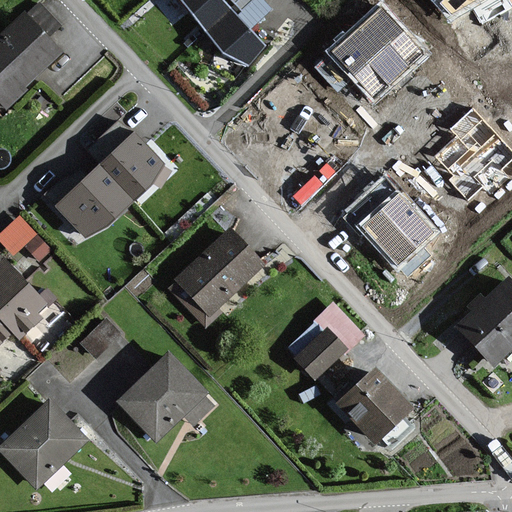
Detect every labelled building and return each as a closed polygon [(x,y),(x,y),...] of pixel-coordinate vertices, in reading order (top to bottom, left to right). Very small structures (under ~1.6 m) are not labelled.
[(178,0),(202,34),(231,9),(221,0),(178,0)] [(444,0),(441,3),(450,12),(472,0),(444,0)] [(58,26),(39,5),(25,18),(23,15),(0,36),(0,102),(5,108),(23,91),(20,88),(57,54),(43,40),(58,26)] [(265,43),(231,9),(202,34),(219,54),(246,71),(265,43)] [(420,52),(381,10),(336,53),(375,94),(420,52)] [(511,157),(511,151),(473,111),(454,130),(459,136),(438,156),(456,175),(452,179),(470,197),(511,157)] [(99,158),(133,126),(121,114),(87,146),(99,158)] [(133,132),(98,165),(132,201),(167,168),(133,132)] [(54,205),(88,241),(132,201),(98,165),(54,205)] [(433,232),(400,195),(365,226),(399,263),(433,232)] [(49,251),(19,218),(0,235),(0,238),(13,253),(24,243),(39,259),(49,251)] [(260,266),(227,231),(176,280),(178,283),(171,290),(205,325),(218,313),(214,309),(260,266)] [(0,319),(11,331),(18,339),(37,321),(31,315),(45,302),(48,305),(54,299),(46,291),(38,299),(2,261),(0,262),(0,319)] [(511,347),(511,286),(507,281),(484,303),(479,298),(470,306),(475,311),(458,327),(493,365),(511,347)] [(359,333),(332,306),(317,321),(326,330),(296,360),(313,378),(359,333)] [(0,319),(0,340),(11,331),(0,319)] [(117,333),(105,320),(83,343),(95,355),(117,333)] [(204,393),(166,355),(117,403),(155,442),(183,414),(193,424),(210,406),(200,397),(204,393)] [(409,408),(372,371),(337,404),(374,442),(409,408)] [(84,441),(46,403),(0,448),(0,451),(36,488),(84,441)]
